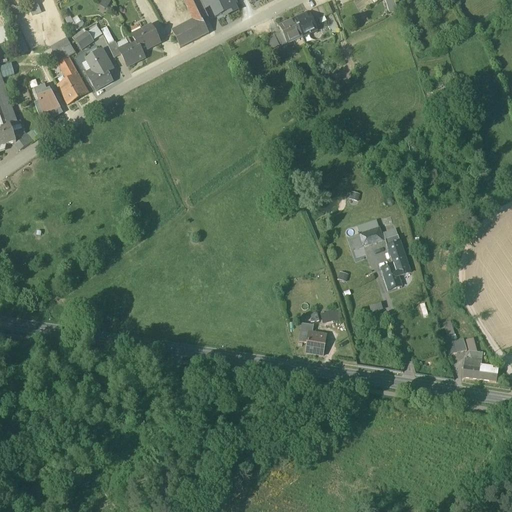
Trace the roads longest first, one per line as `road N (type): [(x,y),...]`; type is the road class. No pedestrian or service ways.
road 1 (tertiary): [(0,323),(511,400)]
road 2 (residential): [(0,175),(125,86),(294,0)]
road 3 (unclassified): [(511,377),(456,287),(476,224),(511,205)]
